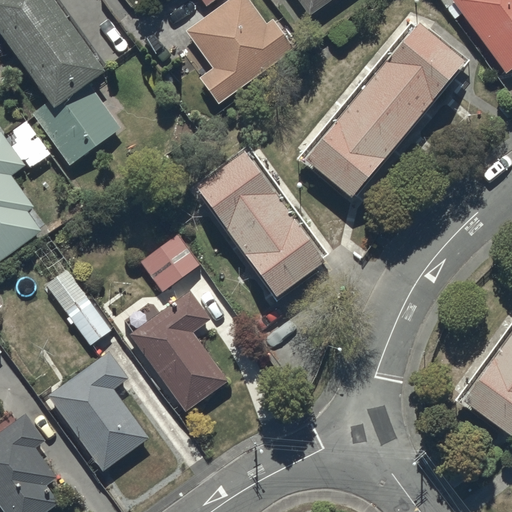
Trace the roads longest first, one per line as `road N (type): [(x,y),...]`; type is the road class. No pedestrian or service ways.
road 1 (residential): [(364,433),(382,354),(419,274),(474,214),(511,189)]
road 2 (residential): [(364,433),(256,480),(212,511)]
